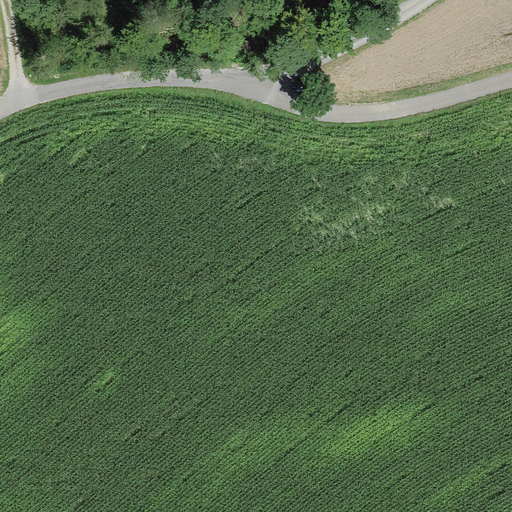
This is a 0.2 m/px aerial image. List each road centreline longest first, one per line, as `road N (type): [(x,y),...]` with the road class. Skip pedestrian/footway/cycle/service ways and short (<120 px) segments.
road 1 (track): [(0,112),(19,101),(144,80),(223,80),(269,98)]
road 2 (track): [(269,98),(334,113),(404,109),(511,79)]
road 3 (track): [(269,98),(417,0)]
